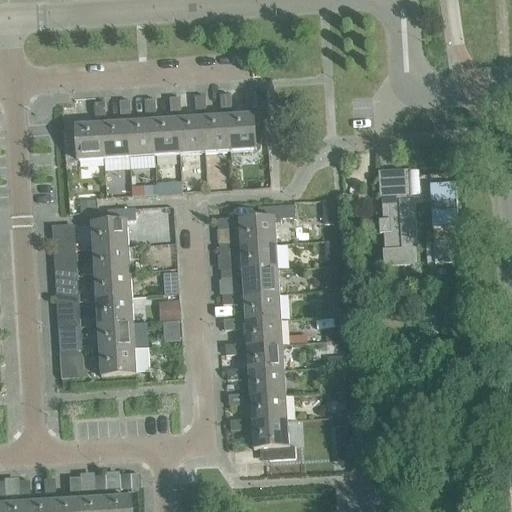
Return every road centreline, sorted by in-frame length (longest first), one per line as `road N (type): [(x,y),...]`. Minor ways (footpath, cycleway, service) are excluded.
road 1 (residential): [(35,452),(11,84)]
road 2 (residential): [(154,444),(206,441),(192,227)]
road 3 (residential): [(11,84),(229,70)]
road 4 (unclassified): [(7,17),(175,6)]
